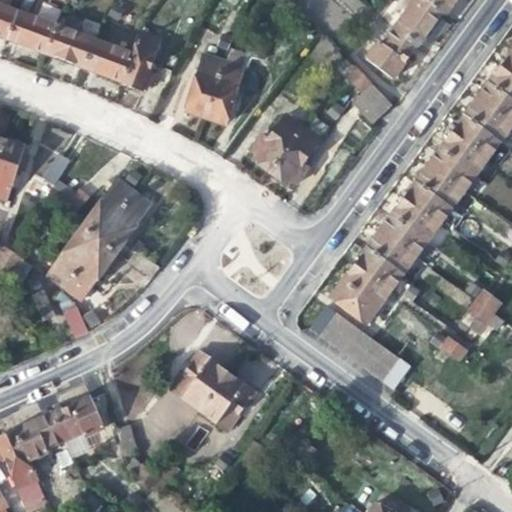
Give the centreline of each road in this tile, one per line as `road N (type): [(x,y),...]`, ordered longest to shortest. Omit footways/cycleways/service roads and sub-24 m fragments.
road 1 (residential): [(305,241),(488,0)]
road 2 (residential): [(252,319),(470,478)]
road 3 (residential): [(0,80),(67,103),(232,192)]
road 4 (residential): [(175,268),(148,302),(79,352),(0,387)]
